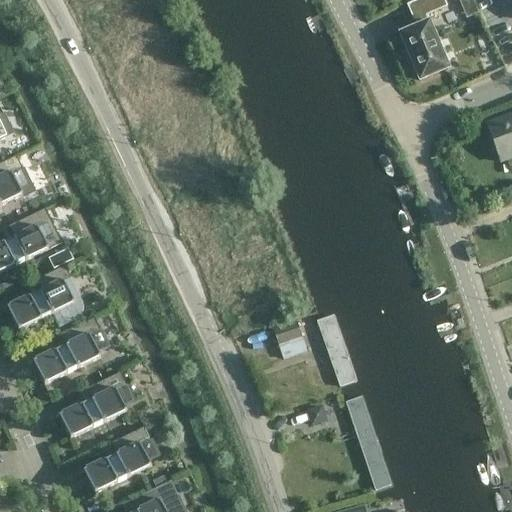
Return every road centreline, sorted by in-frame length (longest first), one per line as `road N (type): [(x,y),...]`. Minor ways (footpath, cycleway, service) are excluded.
road 1 (unclassified): [(220,356),(44,0)]
road 2 (unclassified): [(511,414),(403,127)]
road 3 (residential): [(282,511),(220,356)]
road 4 (unclassified): [(403,127),(336,0)]
